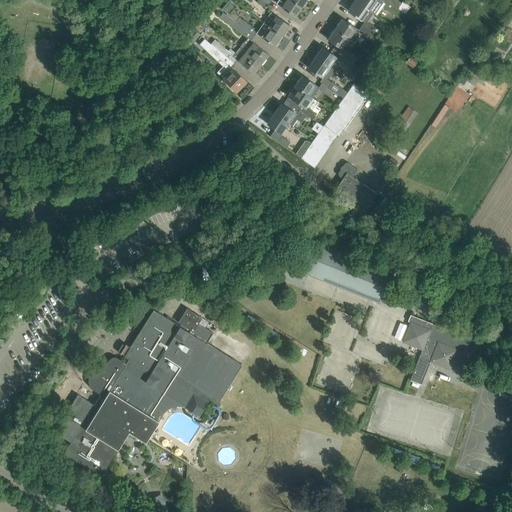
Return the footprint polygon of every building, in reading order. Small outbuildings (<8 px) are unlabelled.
[(217,0),(212,0),(210,3),(219,9),(219,8),(215,4),(217,0)] [(249,25),(233,13),(232,15),(227,12),(234,3),(230,0),(228,0),(221,9),(226,13),(225,14),(245,30),(249,25)] [(295,17),(302,7),(291,0),(286,0),(284,3),(280,0),(278,0),(276,4),(287,11),(295,17)] [(393,5),(385,0),(355,0),(355,1),(373,13),(376,15),(382,6),(399,17),(403,11),(398,8),(393,5)] [(367,22),(373,13),(355,1),(351,6),(348,10),(364,22),(361,26),(373,34),(376,28),(367,22)] [(225,14),(219,9),(210,3),(201,15),(206,19),(212,11),(220,16),(219,18),(242,34),(245,30),(225,14)] [(289,25),(281,19),(270,11),(267,16),(263,22),(282,36),(289,25)] [(373,34),(361,26),(358,30),(342,19),(339,23),(340,23),(336,29),(348,38),(353,42),(359,33),(369,39),(373,34)] [(282,36),(263,22),(259,28),(256,33),(267,40),(275,46),(282,36)] [(341,48),(348,38),(336,29),(331,35),(328,39),(341,48)] [(372,46),(368,52),(373,55),(383,41),(376,36),(372,42),(370,44),(372,46)] [(268,54),(260,48),(248,38),(244,43),(240,47),(261,63),(268,54)] [(203,39),(199,43),(218,62),(223,56),(210,45),(203,39)] [(214,39),(210,45),(223,56),(228,51),(214,39)] [(261,63),(240,47),(235,53),(232,57),(245,67),(253,73),(261,63)] [(342,56),(341,55),(332,49),(330,52),(322,47),(319,51),(320,52),(315,57),(332,69),(342,56)] [(357,57),(345,49),(341,55),(342,56),(353,63),(357,57)] [(332,71),(332,69),(315,57),(311,63),(308,67),(322,77),(319,81),(327,87),(331,81),(327,78),(328,77),(330,76),(331,74),(332,71)] [(410,57),(405,63),(412,69),(417,62),(410,57)] [(355,66),(347,78),(352,82),(361,70),(355,66)] [(246,81),(239,74),(231,67),(221,77),(226,82),(236,92),(242,86),(243,87),(246,84),(245,82),(246,81)] [(465,74),(460,83),(463,84),(468,76),(465,74)] [(319,87),(302,75),(299,80),(300,80),(296,86),(312,97),(318,89),(329,97),(333,91),(327,87),(319,81),(322,83),(319,87)] [(339,136),(352,116),(368,93),(353,82),(307,150),(301,158),(314,167),(320,159),(337,134),(339,136)] [(306,107),(312,97),(296,86),(291,92),(291,91),(288,96),(299,104),(296,108),(301,111),(306,115),(313,119),(316,114),(306,107)] [(302,121),(306,115),(301,111),(296,108),(290,103),(287,107),(282,103),(274,114),(287,123),(291,126),(296,119),(302,121)] [(404,131),(416,113),(408,108),(396,125),(404,131)] [(279,135),(287,123),(274,114),(267,124),(275,129),(270,137),(286,148),(289,142),(279,135)] [(377,193),(353,176),(358,169),(348,163),(345,163),(338,173),(339,176),(342,178),(336,187),(367,208),(377,193)] [(305,265),(302,272),(379,302),(391,272),(315,241),(305,265)] [(393,306),(398,296),(386,291),(381,301),(382,302),(393,306)] [(147,440),(154,427),(155,428),(155,427),(162,415),(164,412),(167,410),(170,408),(172,407),(172,408),(177,407),(176,406),(181,406),(186,407),(189,409),(198,415),(209,397),(218,403),(241,364),(207,343),(213,332),(198,323),(202,317),(187,308),(178,322),(181,324),(179,326),(153,310),(130,347),(126,345),(127,344),(126,344),(120,353),(121,354),(121,353),(125,356),(129,359),(126,363),(117,358),(114,357),(111,358),(92,373),(90,376),(88,379),(88,382),(90,386),(92,389),(93,389),(101,394),(94,405),(78,394),(54,432),(71,442),(64,453),(101,476),(129,432),(146,442),(147,440)] [(432,324),(410,315),(408,321),(410,322),(405,334),(410,345),(422,350),(432,324)] [(453,362),(459,347),(466,350),(470,339),(432,324),(422,350),(410,379),(413,380),(411,385),(418,387),(419,383),(421,384),(430,362),(442,366),(453,362)] [(150,511),(161,507),(156,495),(146,499),(150,511)]
